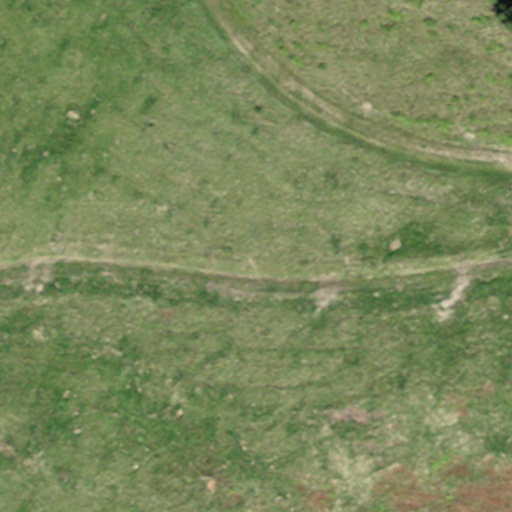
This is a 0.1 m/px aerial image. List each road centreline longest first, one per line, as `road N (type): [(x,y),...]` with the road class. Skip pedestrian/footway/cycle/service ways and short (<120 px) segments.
road 1 (track): [(0,277),(160,273),(269,289),(382,291),(511,274)]
road 2 (track): [(511,168),(431,151),(299,93),(211,0)]
